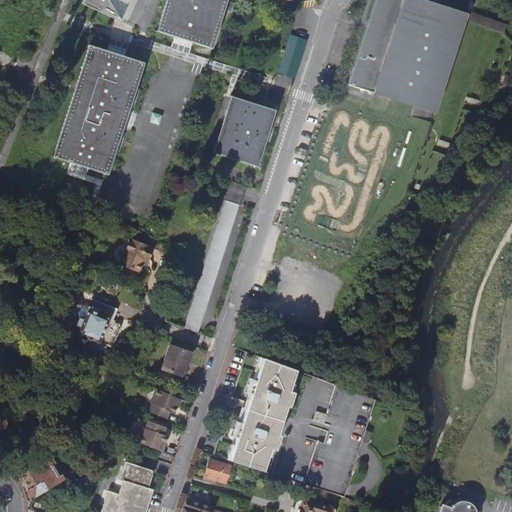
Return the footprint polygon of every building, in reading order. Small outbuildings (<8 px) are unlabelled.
[(128,4),(129,0),(82,0),(82,1),(116,17),(117,14),(120,19),(121,19),(128,4)] [(165,0),(157,29),(156,32),(161,33),(174,38),(183,41),(192,44),(210,50),(226,0),(285,0),(292,2),(292,0),(165,0)] [(434,114),(466,15),(455,12),(444,8),(437,6),(431,4),(418,0),(374,0),(368,22),(367,24),(366,27),(347,86),(362,90),(374,94),(414,107),(434,114)] [(469,16),(467,22),(503,34),(506,25),(471,13),(470,13),(469,16)] [(279,73),(298,77),(307,38),(289,34),(279,73)] [(114,71),(129,56),(116,53),(107,50),(89,44),(76,86),(67,112),(89,121),(93,111),(101,95),(114,71)] [(93,111),(89,121),(85,132),(73,163),(79,165),(98,113),(108,93),(119,73),(134,58),(129,56),(114,71),(101,95),(93,111)] [(98,113),(79,165),(107,174),(126,119),(145,62),(134,58),(119,73),(108,93),(98,113)] [(259,166),(268,137),(273,123),(277,109),(261,104),(255,102),(233,94),(214,151),(226,155),(231,157),(259,166)] [(63,124),(85,132),(89,121),(67,112),(63,124)] [(73,163),(85,132),(63,124),(53,156),(73,163)] [(378,179),(375,189),(379,190),(381,183),(384,184),(385,181),(378,179)] [(225,201),(240,206),(246,187),(231,182),(225,201)] [(240,206),(225,201),(224,206),(205,266),(219,270),(240,206)] [(153,248),(130,239),(120,265),(139,271),(144,257),(149,259),(153,248)] [(219,270),(205,266),(184,328),(199,333),(219,270)] [(78,314),(79,317),(76,324),(80,326),(77,331),(79,332),(76,340),(84,343),(85,342),(104,350),(105,346),(108,347),(112,346),(120,326),(119,322),(116,321),(113,320),(118,310),(92,298),(89,306),(85,304),(81,307),(78,314)] [(189,360),(193,351),(171,342),(162,366),(181,373),(187,360),(189,360)] [(286,390),(293,369),(261,357),(246,401),(278,412),(281,405),(285,406),(290,391),(286,390)] [(373,401),(334,386),(325,416),(321,415),(316,413),(312,422),(318,424),(322,425),(320,431),(327,433),(323,445),(316,442),(302,485),(341,498),(373,401)] [(176,408),(180,400),(157,389),(151,404),(152,404),(149,412),(165,419),(169,412),(171,406),(176,408)] [(38,429),(37,401),(18,402),(20,441),(33,440),(32,430),(38,429)] [(274,425),(241,414),(226,460),(252,468),(259,470),(266,449),(270,450),(275,435),(271,434),(274,425)] [(145,427),(139,442),(148,445),(162,451),(165,443),(160,441),(163,435),(166,427),(149,420),(146,428),(145,427)] [(154,458),(172,464),(174,456),(162,451),(157,449),(154,458)] [(29,465),(18,470),(19,471),(19,472),(21,473),(29,489),(27,492),(29,499),(51,489),(53,493),(61,489),(59,484),(69,480),(58,458),(53,460),(52,458),(41,460),(44,464),(40,466),(39,463),(35,465),(35,464),(29,465)] [(207,477),(207,480),(214,483),(215,479),(224,482),(230,467),(209,460),(204,476),(207,477)] [(153,470),(125,461),(120,478),(123,478),(122,481),(152,490),(152,489),(148,487),(153,470)] [(144,511),(152,490),(122,481),(120,488),(117,495),(109,492),(102,511),(144,511)] [(295,497),(299,484),(291,481),(287,494),(295,497)] [(210,508),(186,500),(185,502),(183,508),(194,511),(209,511),(212,511),(213,508),(211,507),(210,508)] [(327,508),(302,500),(297,511),(331,511),(330,510),(328,509),(327,508)] [(464,501),(463,500),(461,508),(456,506),(457,500),(454,502),(451,503),(448,506),(440,503),(436,511),(475,511),(474,508),(472,506),(470,504),(467,502),(464,501)]
